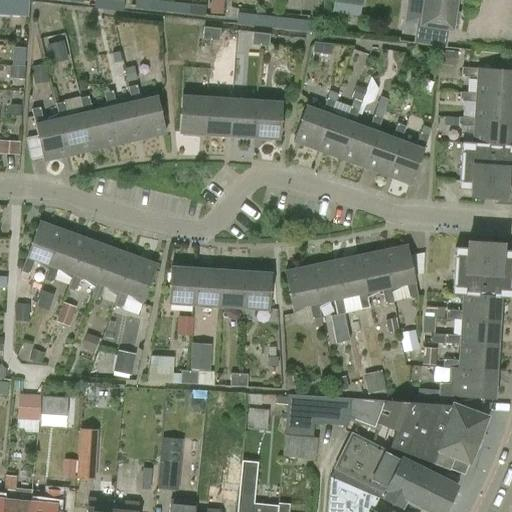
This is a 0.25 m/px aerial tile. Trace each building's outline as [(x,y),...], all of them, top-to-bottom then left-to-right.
[(26,16),(26,0),(10,0),(10,15),(26,16)] [(111,0),(111,3),(108,2),(107,11),(123,13),(124,4),(124,0),(111,0)] [(135,0),(135,9),(148,11),(149,1),(139,0),(135,0)] [(192,0),(192,6),(190,5),(189,15),(205,17),(206,0),(192,0)] [(212,0),(209,0),(208,14),(221,15),(222,1),(212,0)] [(334,0),(332,13),(360,17),(362,0),(334,0)] [(410,0),(407,22),(419,24),(417,43),(449,48),(452,25),(457,26),(459,15),(454,14),(455,0),(410,0)] [(94,9),(107,11),(108,2),(95,1),(94,9)] [(149,1),(148,11),(168,13),(169,3),(149,1)] [(169,3),(168,13),(189,15),(190,5),(169,3)] [(317,34),(318,24),(287,20),(238,15),(237,25),(317,34)] [(202,41),(210,42),(211,29),(204,28),(202,41)] [(221,30),(211,29),(210,42),(219,43),(221,30)] [(259,55),(260,47),(261,34),(253,34),(251,54),(259,55)] [(270,35),(261,34),(260,47),(269,48),(270,35)] [(64,43),(49,46),(52,62),(67,59),(64,43)] [(332,45),(315,44),(314,53),(331,55),(332,45)] [(26,50),(12,49),(11,61),(25,62),(26,50)] [(121,60),(119,50),(111,52),(113,61),(121,60)] [(456,53),(441,52),(440,65),(455,66),(456,53)] [(46,66),(34,68),(37,84),(49,82),(46,66)] [(25,68),(11,67),(11,79),(24,80),(25,68)] [(206,86),(207,68),(184,67),(184,85),(206,86)] [(134,68),(125,70),(128,82),(137,80),(134,68)] [(477,78),(476,94),(511,96),(511,71),(462,68),(461,77),(477,78)] [(433,84),(424,80),(421,88),(430,92),(433,84)] [(141,139),(165,133),(157,98),(156,92),(140,100),(137,87),(128,89),(130,99),(131,98),(141,139)] [(352,100),(353,100),(361,103),(366,90),(357,87),(352,100)] [(107,104),(116,145),(141,139),(131,98),(130,99),(115,106),(112,92),(104,94),(106,104),(107,104)] [(317,150),(332,111),(335,101),(338,95),(329,92),(322,112),(307,102),(293,141),(317,150)] [(475,118),(511,121),(511,98),(511,96),(476,94),(460,93),(459,102),(476,103),(475,118)] [(82,110),(92,150),(116,145),(107,104),(106,104),(91,112),(88,98),(80,100),(82,110)] [(179,133),(204,135),(206,99),(181,98),(179,133)] [(380,98),(376,110),(384,112),(388,101),(380,98)] [(229,136),(231,101),(206,99),(204,135),(229,136)] [(332,111),(317,150),(341,159),(355,120),(361,103),(353,100),(345,120),(332,111)] [(254,138),(256,103),(231,101),(229,136),(254,138)] [(58,114),(67,156),(92,150),(82,110),(67,117),(64,103),(55,105),(57,115),(58,114)] [(281,104),(256,103),(254,138),(279,139),(281,104)] [(20,106),(11,106),(11,115),(20,115),(20,106)] [(45,121),(46,124),(43,124),(40,109),(31,111),(37,137),(26,140),(29,151),(40,148),(43,161),(67,156),(58,114),(57,115),(45,121)] [(355,120),(341,159),(364,167),(378,128),(382,118),(384,113),(384,112),(376,110),(369,129),(355,120)] [(473,143),(509,145),(511,121),(475,118),(458,117),(458,126),(474,127),(473,143)] [(378,128),(364,167),(387,176),(402,137),(405,127),(397,124),(392,137),(378,128)] [(415,146),(402,137),(387,176),(410,185),(428,136),(430,130),(422,127),(420,133),(415,146)] [(19,144),(0,142),(0,153),(18,155),(19,144)] [(435,142),(435,153),(441,153),(446,149),(446,142),(435,142)] [(511,152),(509,153),(509,145),(473,143),(473,150),(461,150),(458,189),(468,190),(467,196),(503,198),(503,192),(511,192),(511,152)] [(62,232),(39,223),(26,257),(19,279),(27,282),(34,261),(48,271),(62,232)] [(71,280),(86,241),(62,232),(48,271),(44,281),(52,284),(57,270),(71,279),(71,280)] [(91,298),(109,249),(86,241),(71,280),(71,279),(67,289),(91,298)] [(464,288),(464,295),(499,298),(500,290),(511,291),(511,288),(511,251),(502,250),(503,245),(467,242),(467,248),(454,248),(452,287),(464,288)] [(407,247),(382,252),(391,293),(406,286),(409,300),(417,298),(407,247)] [(118,297),(133,258),(109,249),(91,298),(99,301),(103,287),(117,297),(118,297)] [(391,293),(382,252),(358,257),(367,298),(382,291),(385,305),(393,303),(391,293)] [(369,308),(367,298),(358,257),(334,262),(343,303),(357,296),(360,310),(369,308)] [(142,306),(156,267),(133,258),(118,297),(117,297),(114,306),(122,309),(127,296),(142,306)] [(345,313),(343,303),(334,262),(310,268),(318,308),(333,301),(336,315),(345,313)] [(168,303),(193,305),(195,270),(170,268),(168,303)] [(321,319),(318,308),(310,268),(284,273),(293,314),(309,306),(312,320),(321,319)] [(218,307),(220,272),(195,270),(193,305),(218,307)] [(243,308),(245,273),(220,272),(218,307),(243,308)] [(271,275),(245,273),(243,308),(268,310),(271,275)] [(52,297),(42,293),(37,307),(48,310),(52,297)] [(446,319),(462,320),(498,322),(499,298),(464,295),(463,311),(446,310),(446,319)] [(74,309),(64,305),(57,322),(67,326),(74,309)] [(17,306),(16,322),(28,322),(29,306),(17,306)] [(425,318),(444,319),(444,309),(425,308),(425,318)] [(343,314),(330,316),(336,343),(349,341),(343,314)] [(192,335),(193,319),(180,318),(179,335),(192,335)] [(396,319),(386,321),(388,333),(398,331),(396,319)] [(432,343),(444,344),(461,345),(496,347),(498,322),(462,320),(461,336),(433,334),(432,343)] [(415,332),(401,335),(405,351),(418,348),(415,332)] [(94,352),(99,339),(88,335),(83,348),(94,352)] [(210,346),(191,345),(190,370),(209,371),(210,346)] [(449,369),(495,372),(496,347),(461,345),(460,360),(443,359),(443,368),(449,369)] [(436,349),(424,348),(423,363),(435,364),(436,349)] [(31,351),(27,359),(39,364),(43,355),(31,351)] [(134,356),(117,352),(113,372),(130,376),(134,356)] [(172,360),(151,359),(148,382),(170,384),(172,360)] [(493,399),(495,372),(449,369),(448,383),(439,383),(438,396),(493,399)] [(189,372),(181,372),(180,384),(188,385),(189,372)] [(197,373),(189,372),(188,385),(196,385),(197,373)] [(381,373),(365,376),(368,393),(385,390),(381,373)] [(239,375),(230,374),(230,387),(238,388),(239,375)] [(239,375),(238,388),(246,388),(247,375),(239,375)] [(336,392),(348,389),(345,377),(333,380),(336,392)] [(436,392),(421,391),(420,402),(436,403),(436,392)] [(38,421),(39,396),(19,395),(17,420),(38,421)] [(287,406),(285,437),(317,440),(317,439),(312,438),(313,425),(347,428),(350,421),(379,433),(382,425),(396,431),(390,447),(464,475),(485,418),(456,407),(287,395),(287,398),(287,406)] [(287,406),(287,398),(276,397),(275,405),(287,406)] [(192,401),(192,408),(196,412),(202,413),(203,402),(192,401)] [(93,480),(98,432),(82,430),(77,478),(93,480)] [(329,480),(378,499),(383,499),(401,508),(405,499),(430,511),(443,511),(456,486),(352,434),(329,480)] [(316,460),(317,440),(285,437),(283,457),(316,460)] [(157,489),(178,491),(182,440),(162,438),(157,489)] [(75,460),(64,459),(62,477),(73,478),(75,460)] [(254,496),(257,464),(241,462),(238,494),(254,496)] [(4,500),(2,511),(29,511),(30,503),(15,501),(17,477),(5,477),(3,500),(4,500)] [(149,490),(150,480),(142,479),(141,489),(149,490)] [(370,511),(373,507),(378,499),(329,480),(326,511),(370,511)] [(47,504),(30,503),(29,511),(56,511),(59,491),(48,490),(47,504)] [(86,511),(112,511),(113,502),(102,501),(88,499),(86,511)] [(195,511),(196,503),(170,501),(169,511),(195,511)] [(124,511),(112,511),(138,511),(139,504),(125,503),(124,511)]
